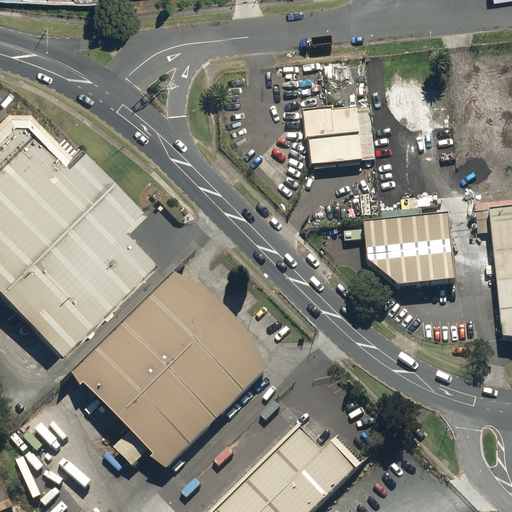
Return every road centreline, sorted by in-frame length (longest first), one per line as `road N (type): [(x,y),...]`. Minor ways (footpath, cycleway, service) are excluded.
road 1 (secondary): [(187,171),(376,354),(461,397)]
road 2 (secondary): [(4,49),(218,37)]
road 3 (unclassified): [(218,37),(391,21)]
road 4 (secondary): [(218,37),(184,70),(176,95),(187,171)]
road 5 (unknown): [(252,34),(286,164)]
road 6 (unclassified): [(106,100),(151,55),(218,37)]
road 7 (unclassified): [(391,21),(511,9)]
road 8 (unclassified): [(511,498),(473,463),(461,397)]
